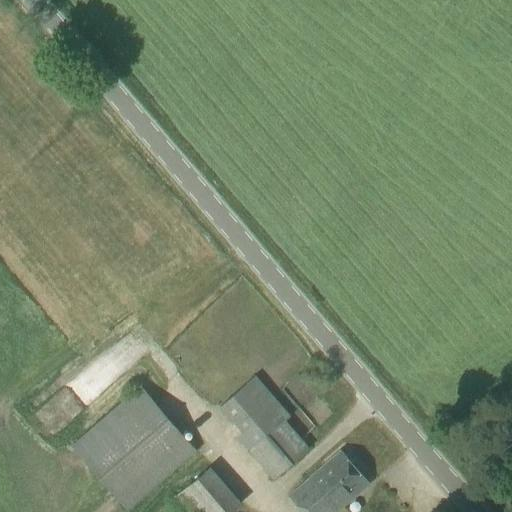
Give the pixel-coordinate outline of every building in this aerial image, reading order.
[(120,385),(108,365),(83,381),(96,401),(120,385)] [(254,376),(219,406),(234,424),(254,447),(249,451),(263,468),(273,479),(308,449),(298,439),(284,421),(289,417),(269,394),(254,376)] [(127,510),(196,451),(140,386),(71,445),(127,510)] [(301,511),(337,511),(369,484),(340,451),(288,497),(301,511)] [(207,511),(186,486),(173,498),(185,511),(207,511)]
